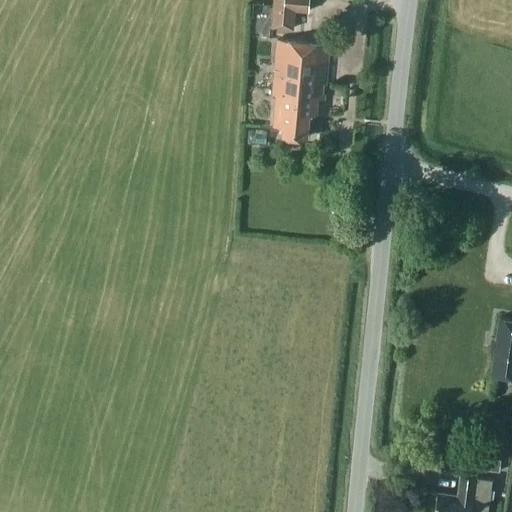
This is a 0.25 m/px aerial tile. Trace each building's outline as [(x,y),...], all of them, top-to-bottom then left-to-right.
[(308,0),(272,0),(270,26),(292,28),(294,9),(308,11),(308,0)] [(317,98),(323,98),(328,45),(276,39),(270,99),(275,100),(272,126),(281,127),(280,136),(306,139),(309,115),(315,116),(317,98)] [(511,317),(499,316),(490,372),(511,375),(511,317)] [(501,472),(503,458),(489,456),(487,470),(501,472)] [(487,511),(492,486),(493,479),(460,474),(458,493),(438,490),(434,511),(487,511)]
